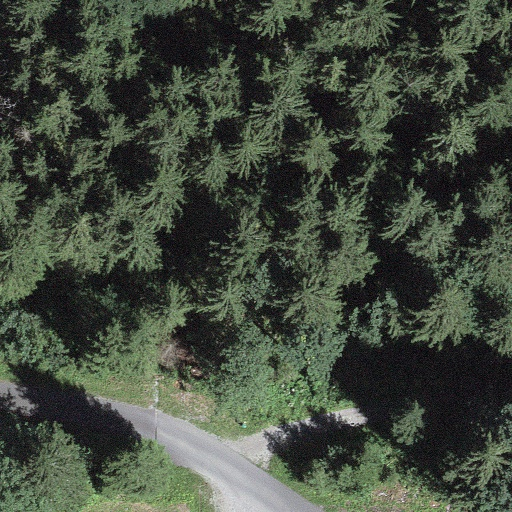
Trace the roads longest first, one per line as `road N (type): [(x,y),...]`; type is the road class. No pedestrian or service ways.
road 1 (unclassified): [(0,392),(136,421),(228,452),(309,511)]
road 2 (track): [(228,452),(511,381)]
